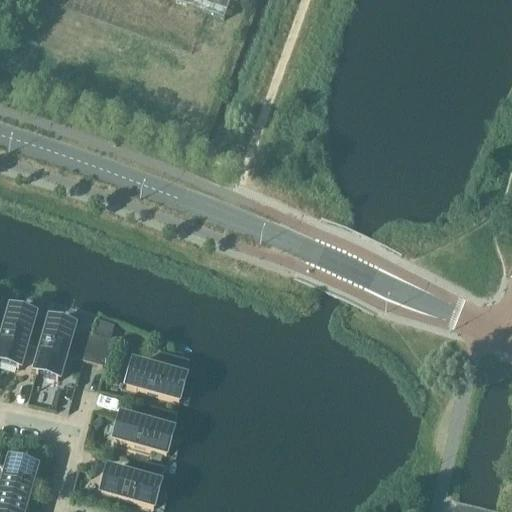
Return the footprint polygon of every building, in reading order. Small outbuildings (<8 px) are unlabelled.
[(162,0),(222,22),(229,0),(162,0)] [(0,341),(3,342),(11,315),(0,312),(0,341)] [(11,315),(3,342),(0,352),(0,366),(16,371),(16,372),(18,373),(25,349),(42,354),(43,352),(50,327),(33,322),(33,320),(31,320),(30,321),(13,316),(13,315),(11,314),(11,315)] [(95,323),(90,338),(83,365),(102,371),(114,331),(95,323)] [(43,352),(42,354),(35,378),(37,379),(38,377),(55,382),(55,384),(57,384),(64,360),(83,365),(90,338),(72,333),(72,332),(70,331),(70,333),(52,328),(52,326),(50,325),(50,327),(43,352)] [(184,384),(183,384),(188,365),(162,358),(156,376),(132,369),(131,371),(133,372),(128,389),(126,389),(126,391),(178,406),(179,404),(177,403),(182,386),(184,386),(184,384)] [(113,444),(166,459),(166,457),(165,457),(170,439),(171,439),(172,437),(171,437),(176,418),(149,411),(144,429),(120,422),(119,424),(120,425),(115,443),(114,442),(113,444)] [(131,482),(107,475),(106,478),(108,478),(103,496),(101,495),(100,497),(151,511),(152,511),(153,510),(152,510),(157,492),(158,493),(159,490),(158,490),(163,472),(136,464),(131,482)] [(10,466),(0,500),(0,511),(22,511),(34,473),(10,466)]
